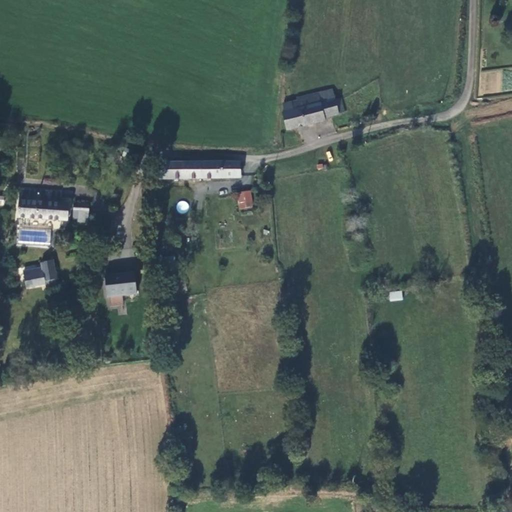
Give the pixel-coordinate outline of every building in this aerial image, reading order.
[(337,100),(323,103),(325,114),(338,111),(340,111),(337,100)] [(302,111),(286,114),(288,121),(284,122),(288,140),(329,130),(330,126),(340,123),(338,115),(338,111),(325,114),(323,103),(301,108),(302,111)] [(340,123),(349,122),(347,114),(338,115),(340,123)] [(242,181),(242,169),(239,169),(161,171),(159,170),(159,188),(227,188),(227,182),(242,181)] [(235,193),(238,210),(254,207),(250,190),(235,193)] [(24,199),(21,228),(70,232),(72,211),(61,210),(62,203),(24,199)] [(175,208),(182,214),(189,206),(182,200),(175,208)] [(84,214),(83,234),(92,234),(94,215),(84,214)] [(59,270),(47,271),(49,291),(57,296),(61,293),(62,290),(59,270)] [(148,286),(119,288),(120,307),(149,305),(148,286)] [(389,301),(403,300),(402,291),(389,292),(389,301)]
